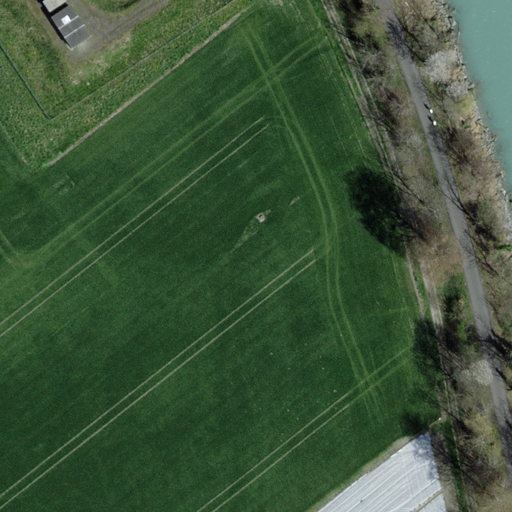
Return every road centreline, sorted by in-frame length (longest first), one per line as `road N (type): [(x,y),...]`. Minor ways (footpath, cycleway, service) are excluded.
road 1 (track): [(476,511),(433,293),(388,139),(324,0)]
road 2 (track): [(381,0),(436,143),(511,457)]
